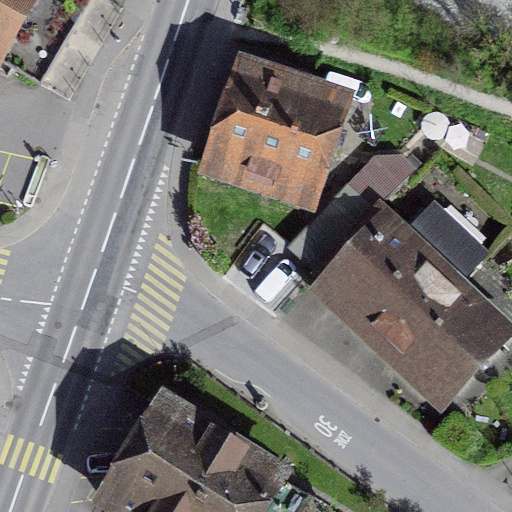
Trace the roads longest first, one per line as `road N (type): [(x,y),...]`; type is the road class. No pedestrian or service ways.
road 1 (residential): [(95,269),(453,509)]
road 2 (secondary): [(9,511),(76,323)]
road 3 (unknown): [(130,167),(184,10)]
